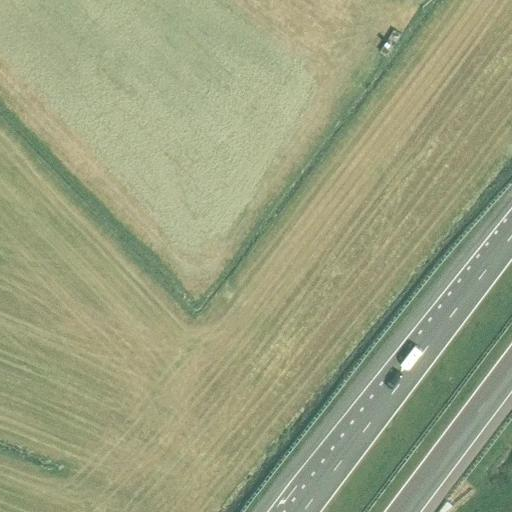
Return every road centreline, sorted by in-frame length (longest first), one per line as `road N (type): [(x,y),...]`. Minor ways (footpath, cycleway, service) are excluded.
road 1 (motorway): [(511,231),(301,511)]
road 2 (motorway): [(400,511),(511,362)]
